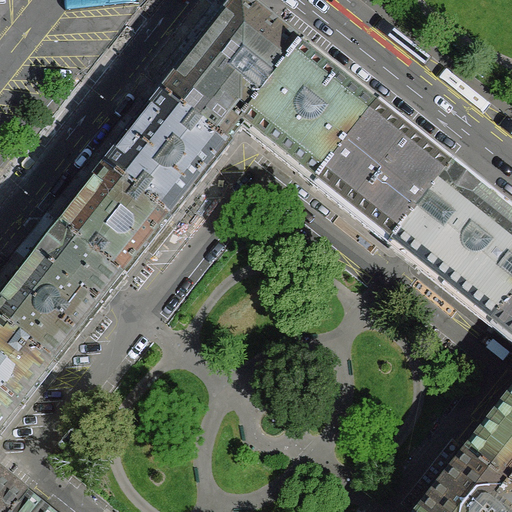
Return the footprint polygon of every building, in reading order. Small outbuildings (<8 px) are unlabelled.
[(163,99),(226,147),(241,128),(302,49),(270,24),(241,1),(206,44),(163,99)] [(341,79),(302,49),(241,128),(317,188),(378,110),(341,79)] [(106,171),(170,222),(228,149),(226,147),(163,99),(135,133),(106,171)] [(417,140),(378,110),(317,188),(392,247),(453,170),(417,140)] [(511,216),(464,179),(453,170),(392,247),(403,257),(493,328),(511,304),(511,216)] [(87,252),(124,281),(170,222),(106,171),(59,229),(87,252)] [(0,303),(0,323),(54,368),(111,297),(124,281),(87,252),(59,229),(49,243),(0,303)] [(511,304),(493,328),(511,342),(511,304)] [(0,436),(54,368),(0,323),(0,436)] [(511,399),(467,456),(511,491),(511,399)] [(511,511),(511,491),(467,456),(423,511),(511,511)] [(0,511),(16,511),(29,498),(0,474),(0,511)] [(46,511),(29,498),(16,511),(46,511)]
